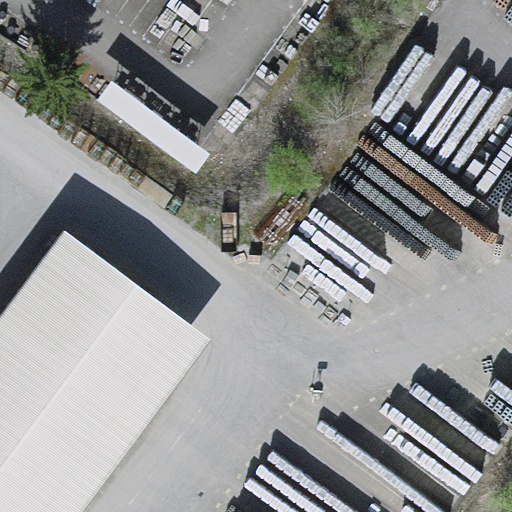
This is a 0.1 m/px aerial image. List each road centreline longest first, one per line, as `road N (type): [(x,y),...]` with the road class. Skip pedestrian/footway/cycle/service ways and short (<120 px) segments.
road 1 (unknown): [(280,0),(220,84),(198,91),(100,44),(37,0)]
road 2 (unknown): [(132,511),(263,325)]
